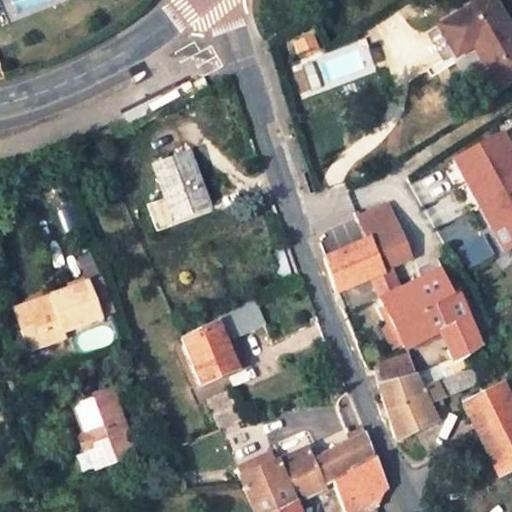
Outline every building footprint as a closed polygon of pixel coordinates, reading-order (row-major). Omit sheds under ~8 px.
[(440,31),(456,58),(473,48),(500,92),(511,84),(511,38),(490,1),(440,31)] [(191,83),(195,91),(206,86),(202,78),(191,83)] [(511,153),(502,136),(455,162),(504,252),(511,247),(511,153)] [(206,206),(186,153),(151,166),(163,197),(171,220),(204,207),(206,206)] [(171,220),(163,197),(144,204),(154,232),(206,212),(204,207),(171,220)] [(390,271),(409,262),(386,210),(358,221),(368,244),(327,261),(339,295),(368,283),(391,274),(390,271)] [(77,260),(85,281),(98,315),(110,310),(90,256),(77,260)] [(391,274),(368,283),(379,304),(400,294),(391,274)] [(390,326),(400,344),(405,354),(439,334),(452,362),(454,367),(463,360),(479,350),(473,334),(467,322),(456,296),(448,300),(436,277),(400,294),(379,304),(390,326)] [(64,337),(62,331),(99,318),(98,315),(85,281),(47,295),(49,301),(13,315),(26,350),(28,349),(28,350),(64,337)] [(11,309),(13,315),(49,301),(47,295),(11,309)] [(264,324),(252,298),(213,316),(215,322),(179,338),(198,384),(235,368),(225,343),(234,339),(264,324)] [(475,319),(467,322),(473,334),(480,331),(475,319)] [(381,331),(391,349),(400,344),(390,326),(381,331)] [(234,339),(225,343),(235,368),(244,364),(234,339)] [(375,373),(379,384),(413,374),(409,356),(373,367),(375,373)] [(420,389),(436,382),(466,370),(461,362),(454,367),(452,362),(415,379),(420,389)] [(443,398),(475,384),(467,370),(466,370),(436,382),(443,398)] [(420,389),(415,379),(413,374),(379,384),(384,400),(397,439),(435,421),(430,411),(428,405),(435,403),(437,408),(443,405),(441,399),(443,398),(436,382),(420,389)] [(498,475),(511,468),(511,406),(501,386),(462,406),(483,445),(498,475)] [(70,402),(94,468),(134,453),(109,387),(70,402)] [(205,400),(217,430),(240,421),(228,391),(205,400)] [(360,429),(347,430),(351,441),(363,436),(360,429)] [(272,511),(293,501),(329,481),(371,457),(363,436),(351,441),(311,461),(305,449),(238,479),(252,511),(272,511)] [(380,492),(385,488),(371,457),(329,481),(342,511),(354,511),(375,504),(380,492)] [(297,511),(293,501),(272,511),(297,511)]
